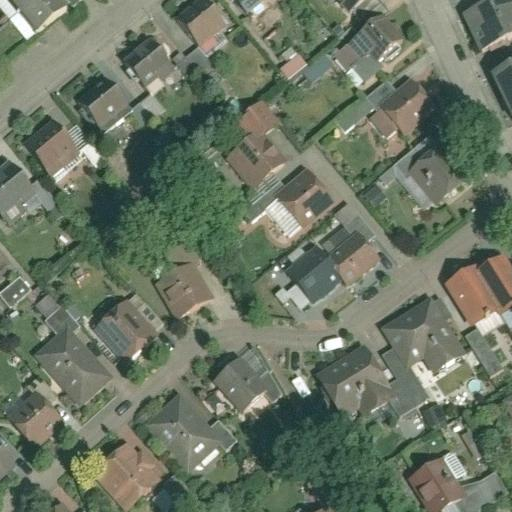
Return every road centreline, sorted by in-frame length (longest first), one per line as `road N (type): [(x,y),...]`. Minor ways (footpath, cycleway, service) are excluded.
road 1 (residential): [(511,210),(358,332),(208,340),(20,511)]
road 2 (residential): [(144,0),(0,119)]
road 3 (residential): [(426,0),(499,152)]
